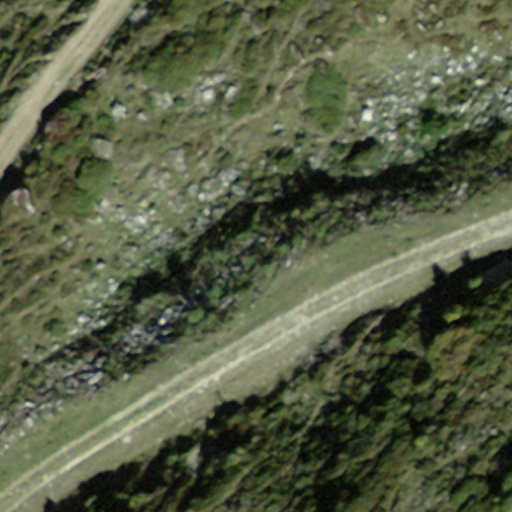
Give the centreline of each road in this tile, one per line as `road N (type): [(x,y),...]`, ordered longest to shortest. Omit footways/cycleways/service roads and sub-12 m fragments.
road 1 (track): [(3,511),(198,383),(408,266),(511,224)]
road 2 (track): [(130,0),(0,175)]
